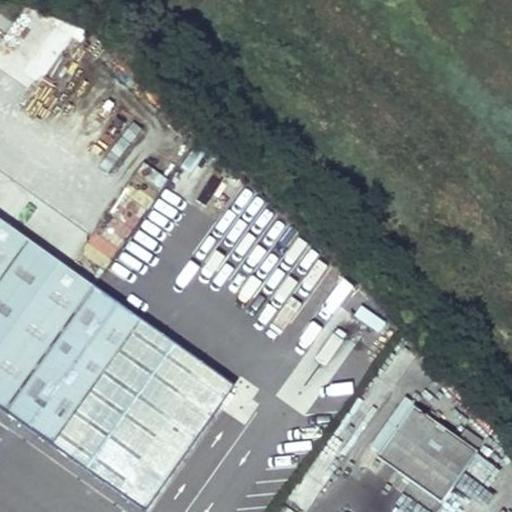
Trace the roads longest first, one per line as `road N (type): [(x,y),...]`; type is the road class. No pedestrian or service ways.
road 1 (unknown): [(241,511),(328,386),(333,361),(320,330),(295,306),(201,255)]
road 2 (unknown): [(49,441),(147,511)]
